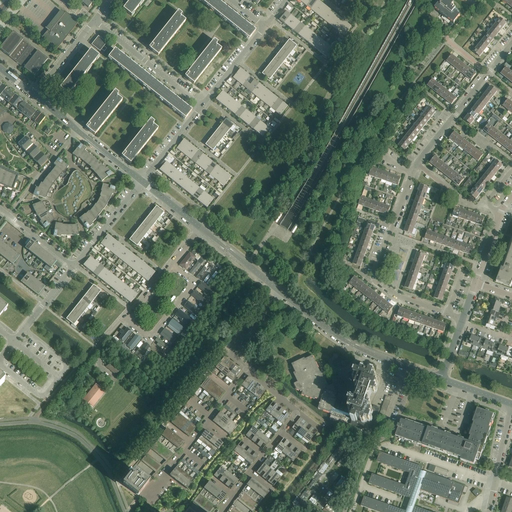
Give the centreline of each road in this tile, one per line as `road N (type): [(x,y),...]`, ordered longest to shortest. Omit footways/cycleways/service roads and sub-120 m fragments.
road 1 (residential): [(447,314),(374,278),(415,164)]
road 2 (residential): [(440,378),(352,344),(279,291)]
road 3 (residential): [(415,164),(511,43)]
road 4 (residential): [(201,106),(93,20)]
road 5 (residential): [(127,317),(148,338),(193,284),(171,265)]
